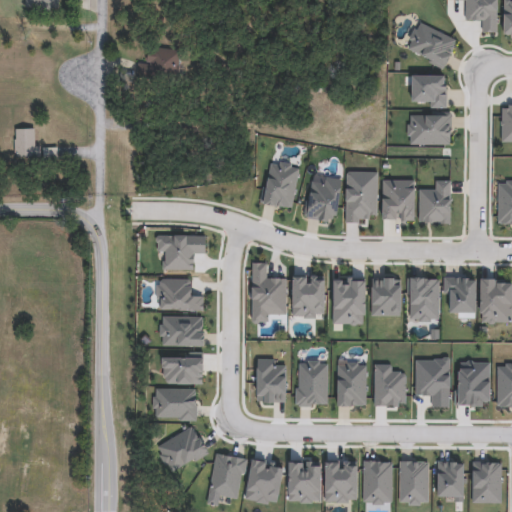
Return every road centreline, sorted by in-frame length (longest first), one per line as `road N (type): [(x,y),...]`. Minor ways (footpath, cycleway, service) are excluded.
road 1 (residential): [(239,224),(227,266),(228,420),(251,431),(511,433)]
road 2 (residential): [(139,215),(239,224),(340,255),(511,252)]
road 3 (tertiary): [(100,511),(101,222)]
road 4 (residential): [(511,70),(488,73),(477,94),(476,251)]
